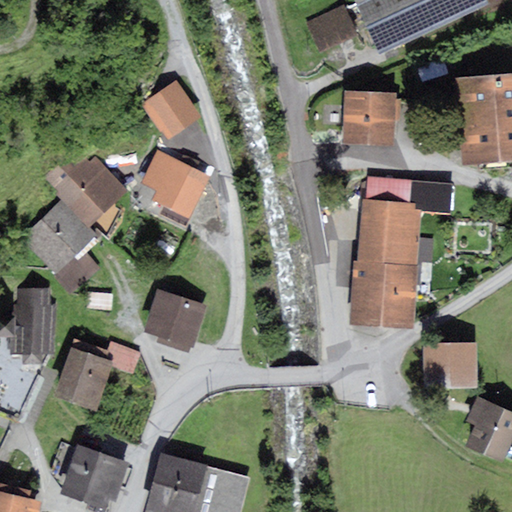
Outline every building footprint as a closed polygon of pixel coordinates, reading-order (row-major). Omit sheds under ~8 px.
[(485,0),(354,0),(379,54),(487,4),(485,0)] [(342,4),(305,21),(319,51),(356,34),(342,4)] [(458,105),(511,100),(511,73),(456,77),(458,105)] [(176,81),(141,104),(160,132),(162,131),(168,140),(201,118),(176,81)] [(396,93),(345,91),(342,143),(393,145),(396,93)] [(460,130),(511,126),(511,100),(458,105),(460,130)] [(511,126),(460,130),(463,165),(511,160),(511,126)] [(189,219),(210,178),(157,151),(141,183),(157,190),(152,200),(189,219)] [(66,157),(44,178),(57,191),(55,194),(61,200),(88,228),(128,190),(95,156),(89,161),(85,157),(75,166),(66,157)] [(367,177),(366,200),(415,203),(414,210),(420,210),(420,213),(452,215),(454,183),(367,177)] [(357,262),(416,266),(420,213),(420,210),(414,210),(415,203),(366,200),(362,199),(357,262)] [(61,200),(20,238),(54,274),(73,257),(95,235),(88,228),(61,200)] [(73,257),(54,274),(71,292),(99,267),(86,253),(77,261),(73,257)] [(349,325),(414,330),(418,266),(416,266),(357,262),(353,262),(349,325)] [(0,334),(11,335),(10,354),(22,354),(22,363),(42,364),(42,354),(56,354),(58,304),(50,304),(51,289),(17,288),(16,317),(1,316),(0,332),(0,334)] [(207,306),(158,290),(144,332),(159,337),(157,343),(188,353),(190,346),(194,348),(207,306)] [(112,294),(87,293),(86,309),(111,311),(112,294)] [(74,338),(71,347),(114,362),(112,366),(133,373),(140,352),(110,341),(107,350),(74,338)] [(476,343),(423,344),(423,389),(477,389),(476,343)] [(114,362),(71,347),(54,396),(96,411),(112,366),(114,362)] [(511,441),(511,411),(478,396),(467,421),(475,425),(465,446),(502,463),(511,441)] [(129,462),(76,445),(60,494),(106,509),(109,500),(116,502),(129,462)] [(208,464),(160,452),(144,511),(145,511),(240,511),(250,477),(207,466),(208,464)] [(0,511),(38,511),(41,501),(29,499),(31,490),(0,482),(0,511)]
